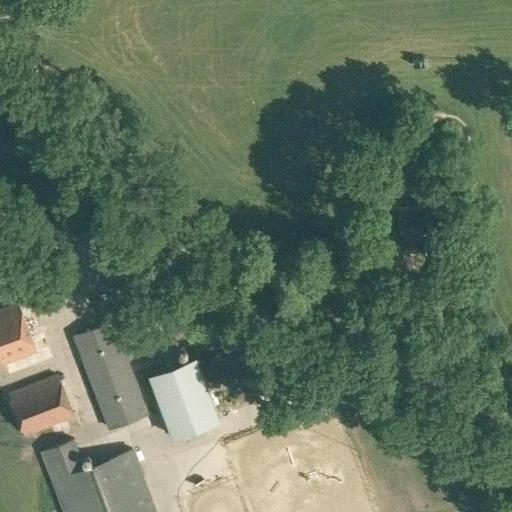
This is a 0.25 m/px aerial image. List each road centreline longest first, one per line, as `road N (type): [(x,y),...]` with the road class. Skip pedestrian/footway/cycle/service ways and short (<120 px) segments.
road 1 (track): [(6,0),(129,176),(257,315)]
road 2 (track): [(257,315),(60,236)]
road 3 (track): [(397,373),(257,315)]
road 4 (track): [(511,422),(397,373)]
